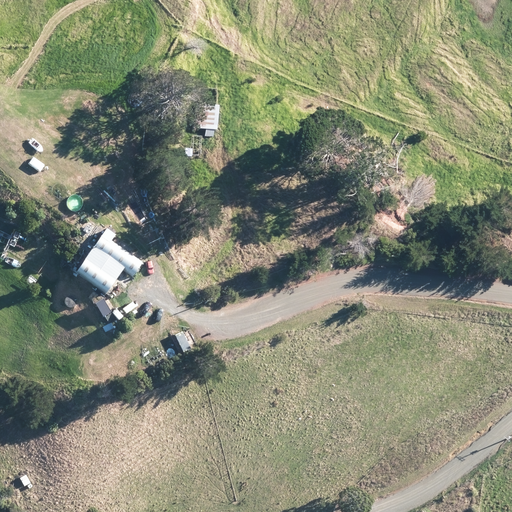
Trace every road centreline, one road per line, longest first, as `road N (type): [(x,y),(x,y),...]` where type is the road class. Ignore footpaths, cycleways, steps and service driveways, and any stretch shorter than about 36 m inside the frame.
road 1 (residential): [(210,327),(350,285),(454,284),(511,293)]
road 2 (unclassified): [(369,511),(438,480),(511,423)]
